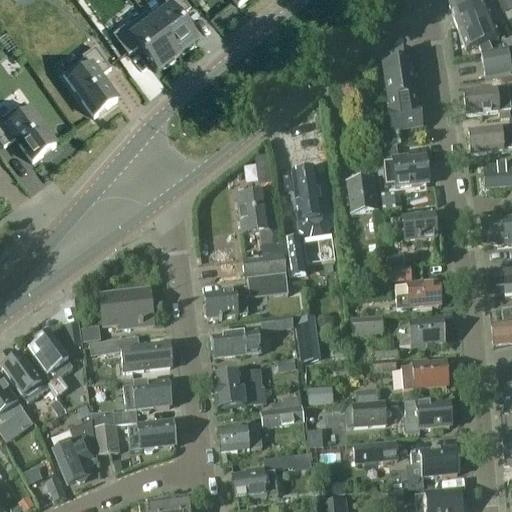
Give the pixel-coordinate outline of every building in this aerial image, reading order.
[(145,16),(144,17),(176,59),(179,57),(182,58),(193,50),(192,47),(196,44),(183,26),(179,22),(178,21),(189,12),(179,0),(161,0),(166,6),(148,20),(145,16)] [(229,0),(237,10),(249,0),(229,0)] [(489,45),(498,41),(482,0),(465,0),(450,6),(448,10),(465,54),(478,49),(482,57),(493,55),(489,45)] [(511,0),(494,0),(503,17),(507,25),(511,22),(511,0)] [(123,30),(113,38),(127,58),(138,50),(138,51),(142,56),(156,74),(160,71),(163,73),(173,65),(173,62),(176,59),(144,17),(124,32),(123,30)] [(84,62),(62,78),(93,121),(116,105),(103,87),(99,82),(99,81),(110,73),(94,51),(82,60),(84,62)] [(484,82),(511,78),(507,53),(480,58),(484,82)] [(382,68),(387,103),(388,103),(389,114),(392,135),(421,131),(418,109),(417,109),(415,98),(416,98),(410,55),(395,57),(396,67),(382,68)] [(495,116),(506,114),(510,114),(508,91),(495,93),(463,96),(466,120),(495,116)] [(0,146),(3,150),(14,142),(15,143),(19,148),(32,166),(54,150),(23,107),(2,122),(0,120),(0,146)] [(511,152),(511,144),(510,130),(467,135),(470,159),(503,155),(502,154),(511,152)] [(406,160),(392,162),(383,163),(385,191),(395,190),(395,191),(427,187),(426,184),(428,182),(428,175),(425,173),(424,162),(406,164),(406,160)] [(511,166),(504,168),(504,170),(488,171),(488,179),(484,179),(484,181),(481,184),(481,192),(485,196),(511,194),(511,166)] [(327,205),(319,206),(315,175),(292,178),(294,198),(291,198),(292,206),(295,206),(298,224),(322,221),(329,220),(327,205)] [(346,187),(350,217),(376,214),(372,183),(346,187)] [(282,245),(272,246),(271,234),(266,197),(236,201),(242,238),(258,236),(262,259),(283,256),(282,245)] [(404,246),(435,243),(433,218),(401,221),(401,223),(390,224),(391,235),(403,234),(404,246)] [(511,222),(509,223),(509,222),(479,226),(482,249),(496,247),(496,251),(511,249),(511,222)] [(300,239),(284,242),(289,279),(305,277),(300,239)] [(403,256),(386,258),(387,271),(404,269),(403,256)] [(245,280),(285,275),(283,260),(243,265),(245,280)] [(409,270),(388,272),(389,288),(411,286),(409,270)] [(511,273),(485,276),(487,299),(506,297),(507,300),(511,299),(511,273)] [(206,310),(204,311),(204,319),(207,321),(207,323),(237,320),(237,319),(247,318),(245,301),(249,301),(249,303),(288,298),(285,278),(247,282),(248,290),(220,293),(220,297),(205,299),(206,310)] [(406,289),(394,290),(395,302),(396,314),(409,313),(408,313),(439,311),(438,299),(440,297),(440,291),(437,289),(437,286),(406,289)] [(152,329),(153,329),(149,293),(99,299),(103,331),(118,329),(119,334),(120,333),(119,329),(128,328),(129,332),(130,332),(130,328),(139,327),(139,329),(143,328),(142,326),(151,325),(152,329)] [(502,327),(490,329),(493,349),(511,346),(511,312),(501,314),(502,327)] [(262,336),(293,332),(291,319),(260,323),(262,336)] [(382,322),(370,323),(348,325),(350,337),(383,335),(382,322)] [(78,324),(63,326),(68,357),(83,355),(78,324)] [(424,351),(442,349),(441,338),(444,335),(443,329),(440,327),(440,324),(408,326),(409,338),(398,340),(399,352),(410,351),(411,355),(424,353),(424,351)] [(80,329),(82,343),(100,341),(99,327),(80,329)] [(246,359),(258,358),(256,336),(243,337),(212,340),(212,342),(210,343),(211,352),(214,352),(215,363),(246,359)] [(68,392),(60,382),(72,373),(67,366),(68,365),(49,339),(46,340),(43,339),(38,343),(38,346),(35,348),(36,349),(28,355),(46,380),(47,380),(51,386),(47,389),(56,401),(68,392)] [(167,347),(135,351),(135,352),(121,353),(124,376),(138,374),(138,375),(170,371),(167,347)] [(379,362),(396,360),(395,352),(378,354),(379,362)] [(27,407),(43,396),(37,389),(41,386),(21,359),(12,365),(8,364),(4,367),(4,371),(1,373),(21,400),(22,400),(27,407)] [(373,376),(395,374),(394,363),(372,365),(373,376)] [(273,368),(275,379),(292,375),(289,364),(273,368)] [(401,383),(402,383),(403,395),(414,394),(446,391),(446,388),(448,386),(448,380),(445,378),(444,366),(425,368),(425,365),(411,366),(412,370),(401,371),(401,383)] [(498,395),(511,393),(511,372),(496,374),(498,395)] [(260,375),(212,381),(214,397),(262,391),(260,375)] [(137,426),(136,415),(141,415),(142,417),(148,416),(150,414),(169,411),(169,408),(171,407),(170,398),(167,398),(166,386),(132,390),(132,391),(122,392),(125,415),(112,416),(114,429),(137,426)] [(0,426),(2,429),(22,414),(3,388),(0,389),(0,426)] [(262,391),(214,397),(216,414),(245,410),(266,407),(264,391),(262,391)] [(309,408),(331,407),(330,393),(308,395),(309,408)] [(511,393),(498,395),(500,409),(501,417),(511,416),(511,393)] [(355,396),(356,409),(376,407),(375,394),(355,396)] [(404,407),(405,423),(403,426),(404,438),(407,441),(418,440),(417,435),(449,432),(449,428),(452,426),(452,420),(448,418),(447,407),(429,408),(429,405),(404,407)] [(346,411),(348,435),(382,433),(380,408),(346,411)] [(260,415),(262,433),(304,427),(301,409),(260,415)] [(53,453),(67,488),(75,484),(80,486),(85,484),(87,480),(88,479),(84,468),(97,463),(91,424),(68,434),(73,445),(53,453)] [(153,453),(174,451),(173,448),(175,445),(175,439),(172,438),(171,426),(137,430),(127,431),(130,456),(140,454),(140,455),(144,454),(146,457),(152,456),(153,453)] [(246,430),(218,434),(221,457),(249,454),(249,453),(261,452),(259,429),(246,430)] [(97,460),(117,458),(114,430),(94,432),(97,460)] [(306,435),(308,452),(322,451),(321,433),(306,435)] [(505,470),(511,468),(511,440),(503,441),(505,470)] [(395,447),(352,451),(354,468),(396,464),(395,447)] [(422,483),(457,479),(454,452),(419,456),(410,457),(411,470),(420,469),(422,483)] [(306,458),(285,461),(286,471),(308,467),(306,458)] [(121,473),(119,464),(112,465),(115,475),(121,473)] [(37,471),(22,478),(27,489),(42,482),(37,471)] [(277,500),(277,496),(274,475),(264,477),(263,473),(245,475),(246,478),(232,479),(235,502),(249,501),(249,503),(267,501),(277,500)] [(54,507),(66,502),(58,482),(46,488),(54,507)] [(388,507),(403,506),(402,495),(387,496),(388,507)] [(459,511),(458,495),(425,498),(425,499),(414,500),(415,511),(459,511)] [(186,511),(185,502),(148,507),(149,508),(138,509),(138,511),(186,511)] [(319,506),(319,511),(346,511),(346,503),(319,506)]
